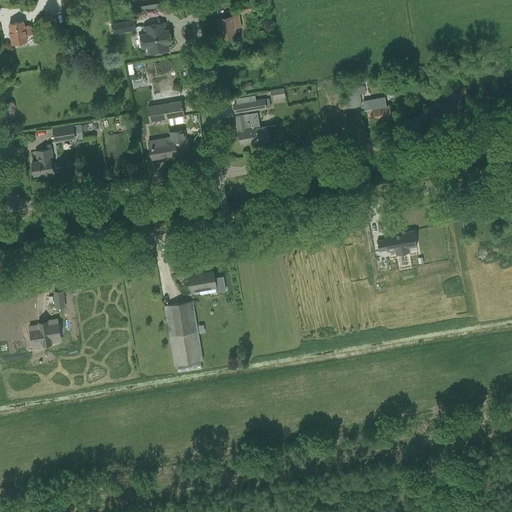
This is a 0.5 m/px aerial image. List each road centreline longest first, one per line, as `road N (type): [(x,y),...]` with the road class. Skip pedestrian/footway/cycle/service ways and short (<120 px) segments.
road 1 (track): [(0,507),(511,420)]
road 2 (unclassified): [(219,175),(511,124)]
road 3 (unclassified): [(227,226),(511,178)]
road 4 (unclassified): [(0,266),(227,226)]
road 5 (residential): [(15,208),(219,175)]
road 6 (residential): [(219,175),(190,0)]
